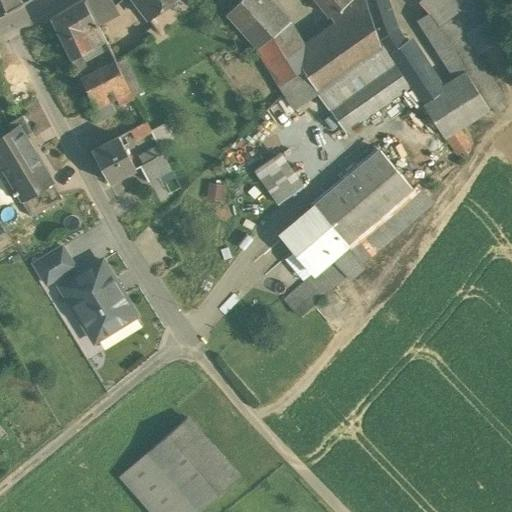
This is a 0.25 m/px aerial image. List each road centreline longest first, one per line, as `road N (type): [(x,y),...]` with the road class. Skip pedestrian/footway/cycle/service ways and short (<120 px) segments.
road 1 (track): [(344,511),(182,342),(0,489)]
road 2 (residential): [(4,28),(182,342)]
